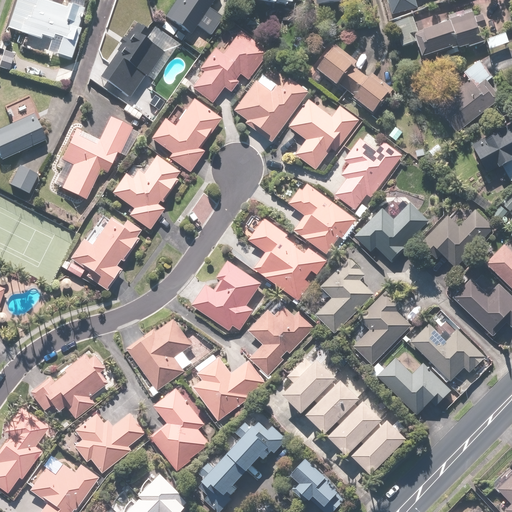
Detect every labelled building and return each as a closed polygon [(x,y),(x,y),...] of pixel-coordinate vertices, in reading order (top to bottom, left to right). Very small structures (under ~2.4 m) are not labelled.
[(70,0),(68,7),(48,0),(17,0),(8,28),(42,39),(43,37),(61,43),(57,54),(72,59),(83,27),(80,26),(88,0),(70,0)] [(170,18),(163,27),(174,35),(179,28),(190,35),(197,26),(211,37),(226,17),(212,7),(217,0),(177,0),(166,15),(170,18)] [(388,0),(393,14),(418,7),(415,0),(388,0)] [(415,17),(396,23),(403,47),(421,42),(426,58),(446,51),(448,56),(463,51),(462,50),(487,42),(483,28),(488,27),(485,16),(477,18),(475,12),(420,30),(415,17)] [(138,23),(100,76),(132,99),(149,75),(159,83),(184,47),(154,26),(150,32),(138,23)] [(193,89),(214,103),(225,88),(232,93),(240,82),(237,80),(241,74),(249,80),(270,51),(241,30),(224,54),(216,48),(200,70),(204,73),(193,89)] [(508,34),(489,41),(492,50),(511,42),(508,34)] [(388,100),(396,91),(376,72),(370,78),(358,67),(360,64),(340,46),(318,72),(337,88),(341,85),(375,115),(386,103),(387,105),(390,101),(388,100)] [(16,53),(6,50),(1,66),(11,69),(16,53)] [(463,92),(441,109),(459,132),(475,119),(479,124),(495,111),(492,107),(503,99),(489,81),(494,77),(482,61),(455,82),(463,92)] [(263,75),(237,110),(249,119),(247,122),(275,142),(311,93),(290,79),(283,89),(263,75)] [(310,140),(298,155),(318,170),(342,138),(346,141),(361,122),(341,107),(334,117),(312,100),(292,127),(310,140)] [(167,120),(166,119),(152,139),(174,153),(171,159),(193,173),(206,152),(200,148),(212,129),(215,131),(223,119),(195,101),(188,111),(178,104),(167,120)] [(33,117),(0,131),(0,157),(1,161),(44,142),(33,117)] [(101,141),(76,129),(63,158),(70,161),(61,183),(66,185),(64,189),(88,199),(96,180),(108,185),(134,126),(112,117),(101,141)] [(511,126),(475,147),(489,173),(498,168),(499,170),(511,163),(511,126)] [(367,133),(346,160),(352,165),(344,175),(350,179),(338,194),(357,210),(369,196),(372,198),(406,157),(388,142),(385,146),(367,133)] [(133,178),(128,174),(114,192),(135,207),(129,215),(150,231),(166,209),(161,205),(180,180),(176,177),(180,172),(159,156),(146,173),(140,169),(133,178)] [(41,175),(21,165),(11,184),(31,194),(41,175)] [(307,216),(297,232),(329,254),(340,238),(342,240),(357,218),(306,182),(290,205),(307,216)] [(397,199),(367,228),(365,226),(357,233),(374,251),(378,247),(393,263),(408,248),(407,247),(433,222),(414,202),(407,209),(397,199)] [(511,213),(504,206),(498,212),(508,222),(511,217),(511,213)] [(456,211),(429,236),(433,240),(428,245),(436,252),(439,248),(449,258),(445,263),(456,273),(497,228),(478,211),(468,221),(456,211)] [(125,227),(111,218),(94,244),(85,238),(65,267),(82,278),(85,274),(110,290),(124,269),(118,265),(122,259),(125,262),(140,240),(137,238),(142,230),(129,221),(125,227)] [(269,251),(257,269),(300,299),(312,282),(309,280),(315,270),(320,273),(329,260),(311,247),(307,252),(288,239),(291,235),(268,219),(253,240),(269,251)] [(511,249),(506,244),(485,262),(511,287),(511,249)] [(369,275),(352,258),(325,287),(336,298),(319,315),(338,333),(377,293),(363,280),(369,275)] [(194,306),(232,331),(235,326),(243,331),(256,311),(248,306),(264,282),(230,260),(218,278),(221,281),(215,290),(208,285),(194,306)] [(75,282),(65,276),(60,285),(70,291),(75,282)] [(473,277),(454,297),(495,337),(502,329),(499,326),(508,317),(511,321),(511,294),(501,284),(491,295),(486,290),(491,285),(486,280),(481,285),(473,277)] [(360,318),(364,322),(356,331),(364,338),(356,346),(374,364),(412,325),(400,313),(406,307),(389,290),(360,318)] [(252,358),(270,376),(286,360),(284,358),(291,351),(293,353),(318,329),(300,312),(296,315),(277,296),(262,311),(267,316),(252,331),(266,345),(252,358)] [(149,336),(129,349),(154,385),(148,388),(155,399),(168,390),(166,387),(187,373),(185,370),(194,364),(186,352),(195,346),(186,333),(190,330),(184,320),(180,323),(173,313),(146,332),(149,336)] [(438,370),(439,369),(451,382),(466,368),(472,374),(487,359),(460,329),(453,335),(448,329),(441,336),(428,321),(409,339),(438,370)] [(347,365),(334,351),(317,367),(308,357),(287,377),(295,385),(287,393),(306,413),(341,379),(336,375),(347,365)] [(52,377),(32,394),(46,411),(53,405),(60,413),(67,407),(77,419),(96,403),(91,397),(107,385),(99,375),(106,368),(96,356),(92,359),(87,353),(54,380),(52,377)] [(206,380),(196,387),(220,421),(251,398),(249,396),(267,383),(251,361),(233,374),(221,357),(201,372),(206,380)] [(381,374),(379,376),(405,405),(408,403),(419,415),(432,403),(436,408),(454,392),(426,362),(420,368),(411,359),(405,365),(398,357),(388,367),(385,363),(378,371),(381,374)] [(112,364),(103,371),(110,381),(119,374),(112,364)] [(370,386),(353,369),(343,380),(344,381),(310,415),(328,434),(365,398),(361,394),(370,386)] [(208,424),(180,388),(156,407),(170,425),(153,438),(180,473),(194,462),(191,458),(211,444),(200,430),(208,424)] [(366,399),(368,400),(330,441),(350,459),(387,420),(384,417),(393,406),(375,389),(366,399)] [(36,447),(51,425),(42,419),(40,422),(22,409),(6,432),(11,436),(0,451),(0,487),(9,494),(20,479),(22,480),(42,452),(36,447)] [(390,423),(357,455),(375,474),(411,439),(401,429),(406,424),(395,413),(388,420),(390,423)] [(88,463),(91,460),(104,474),(132,450),(129,447),(146,433),(130,415),(115,428),(108,419),(105,422),(97,414),(68,439),(88,463)] [(262,423),(217,468),(211,462),(200,473),(208,481),(202,487),(211,496),(207,501),(218,511),(221,511),(234,499),(233,498),(242,489),(237,484),(264,458),(268,461),(290,439),(274,424),(269,429),(262,423)] [(336,481),(310,458),(295,475),(301,480),(293,489),(309,502),(312,498),(327,511),(337,511),(350,498),(333,483),(336,481)] [(48,503),(41,511),(74,511),(100,477),(83,464),(76,473),(64,464),(58,473),(47,465),(30,489),(48,503)] [(511,511),(511,465),(493,483),(508,498),(500,505),(507,511),(511,511)] [(135,494),(139,498),(153,511),(181,511),(191,503),(158,471),(135,494)] [(153,511),(139,498),(136,502),(124,490),(109,504),(111,506),(109,509),(111,511),(153,511)]
